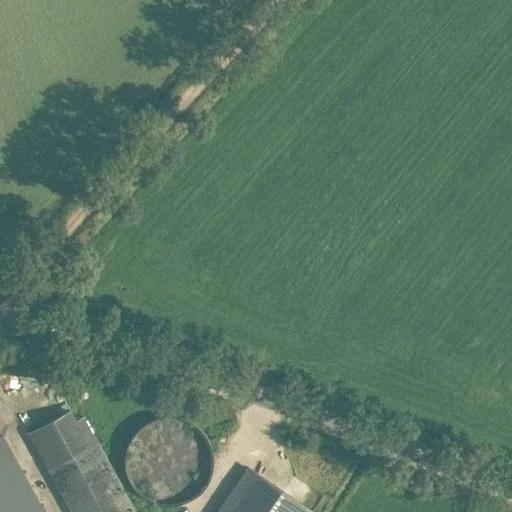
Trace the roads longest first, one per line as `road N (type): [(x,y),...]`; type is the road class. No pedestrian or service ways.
road 1 (unclassified): [(511,466),(68,306)]
road 2 (track): [(68,306),(62,260),(296,0)]
